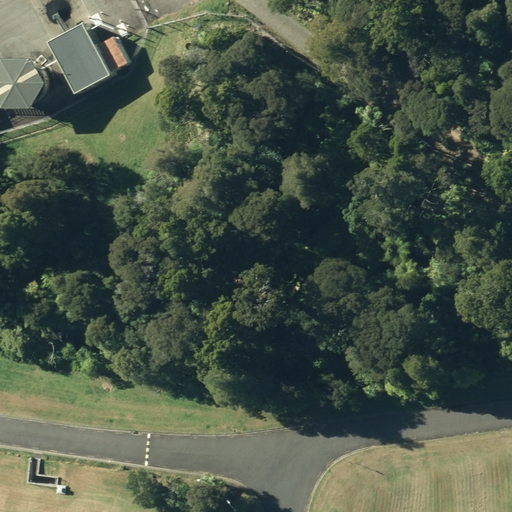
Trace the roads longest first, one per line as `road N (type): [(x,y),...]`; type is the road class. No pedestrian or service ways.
road 1 (track): [(101,442),(111,275),(165,0)]
road 2 (residential): [(511,412),(227,455),(101,442)]
